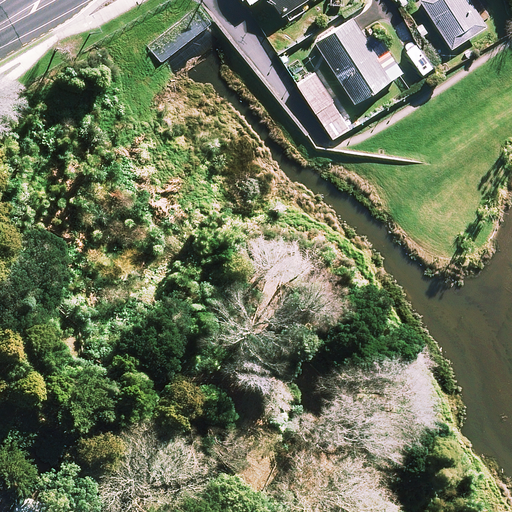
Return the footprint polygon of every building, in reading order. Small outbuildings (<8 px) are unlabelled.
[(274,0),(287,19),(304,8),(298,0),(274,0)] [(422,0),(450,43),(485,21),(471,0),(422,0)] [(209,21),(198,8),(149,47),(159,60),(209,21)] [(378,56),(353,17),(315,41),(354,102),(402,71),(388,50),(378,56)] [(350,124),(314,70),(296,81),(332,136),(350,124)]
